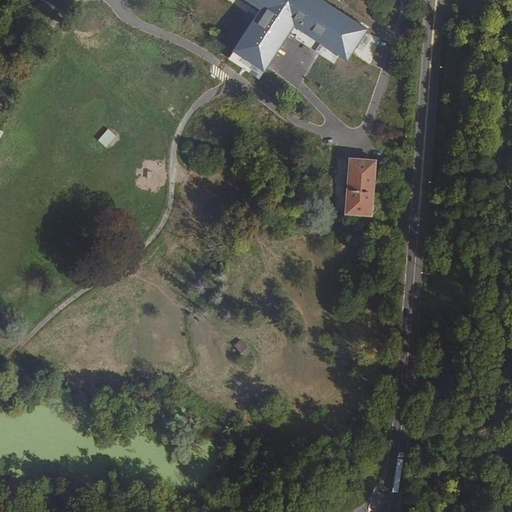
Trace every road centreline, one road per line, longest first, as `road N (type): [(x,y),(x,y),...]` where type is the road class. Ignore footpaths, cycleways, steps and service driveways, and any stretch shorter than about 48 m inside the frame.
road 1 (track): [(0,355),(71,290),(146,241),(181,115),(211,88),(248,77),(282,85),(316,104),(342,145),(354,145),(400,0)]
road 2 (primary): [(437,0),(419,324),(391,499)]
road 3 (track): [(72,0),(0,106)]
